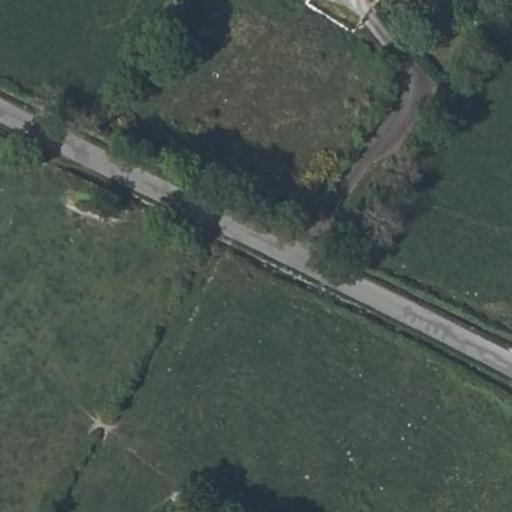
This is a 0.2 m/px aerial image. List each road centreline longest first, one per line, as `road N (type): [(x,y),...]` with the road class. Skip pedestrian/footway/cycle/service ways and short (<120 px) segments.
road 1 (unclassified): [(0,113),(511,366)]
road 2 (unknown): [(332,276),(438,92),(433,67),(392,0)]
